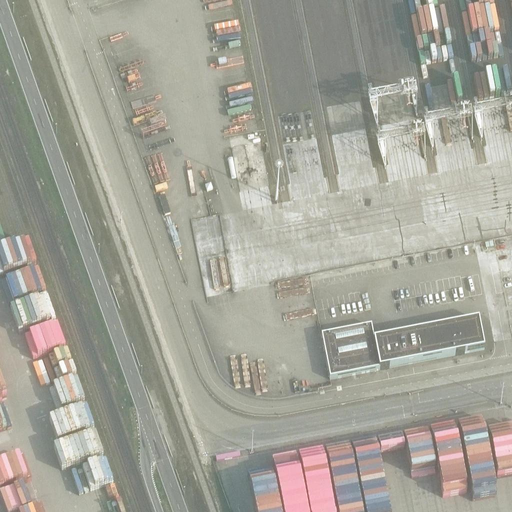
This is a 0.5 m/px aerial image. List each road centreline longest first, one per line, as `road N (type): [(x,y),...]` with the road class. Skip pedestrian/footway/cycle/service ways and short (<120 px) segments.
road 1 (unclassified): [(178,511),(0,4)]
road 2 (unknown): [(244,262),(511,212)]
road 3 (unknown): [(182,19),(244,262)]
